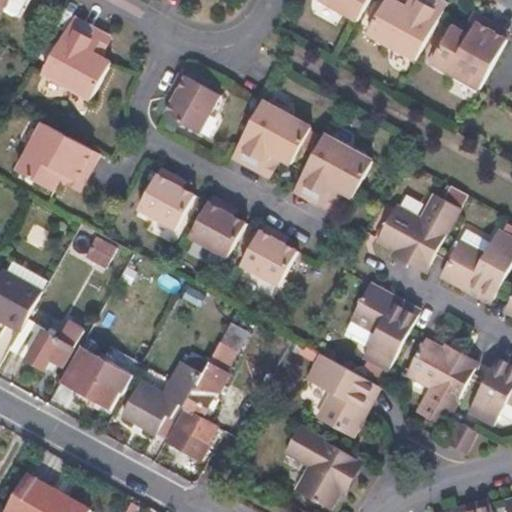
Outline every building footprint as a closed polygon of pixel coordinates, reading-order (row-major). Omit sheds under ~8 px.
[(7,0),(2,10),(13,16),(18,14),(25,0),(7,0)] [(318,0),(318,2),(358,23),(370,0),(318,0)] [(398,3),(393,0),(385,0),(366,32),(417,61),(444,12),(421,0),(410,0),(406,7),(398,3)] [(448,5),(438,0),(400,0),(398,3),(406,7),(410,0),(421,0),(444,12),(448,5)] [(511,34),(511,33),(474,13),(463,31),(471,35),(477,24),(508,41),(511,34)] [(72,17),(68,25),(98,41),(92,53),(99,57),(110,38),(72,17)] [(463,31),(452,25),(431,62),(481,90),(508,41),(477,24),(471,35),(463,31)] [(98,41),(68,25),(41,74),(90,100),(110,63),(99,57),(92,53),(98,41)] [(179,94),(175,100),(168,113),(202,132),(223,93),(182,71),(171,89),(179,94)] [(179,94),(171,89),(167,96),(175,100),(179,94)] [(311,128),(264,102),(237,150),(266,166),(272,154),(280,159),(291,165),(311,128)] [(91,150),(42,124),(16,174),(52,193),(58,183),(62,176),(74,182),(91,150)] [(324,134),(303,171),(297,182),(328,199),(334,188),(342,193),(352,198),(373,161),(324,134)] [(62,176),(58,183),(77,193),(98,154),(91,150),(74,182),(62,176)] [(237,150),(233,158),(269,178),(280,159),(272,154),(266,166),(237,150)] [(178,179),(159,168),(136,210),(175,231),(195,195),(182,188),(175,184),(178,179)] [(185,182),(178,179),(175,184),(182,188),(185,182)] [(297,182),(293,190),(332,211),(342,193),(334,188),(328,199),(297,182)] [(448,185),(443,197),(465,206),(470,194),(448,185)] [(422,218),(397,204),(380,235),(379,237),(398,248),(430,265),(437,252),(462,208),(436,193),(422,218)] [(211,197),(208,202),(188,238),(226,259),(246,223),(234,216),(227,212),(230,207),(211,197)] [(237,210),(230,207),(227,212),(234,216),(237,210)] [(262,224),(259,229),(238,266),(277,287),(296,252),(283,245),(276,241),(280,234),(262,224)] [(462,239),(451,259),(443,273),(463,284),(465,280),(496,297),(502,287),(511,268),(511,232),(502,226),(487,252),(462,239)] [(287,238),(280,234),(276,241),(283,245),(287,238)] [(75,235),(65,252),(118,282),(128,264),(75,235)] [(398,248),(396,252),(427,269),(430,265),(398,248)] [(43,291),(4,269),(0,276),(0,314),(5,317),(3,322),(20,332),(26,320),(43,291)] [(373,282),(353,318),(378,331),(364,357),(390,371),(412,329),(421,313),(390,296),(392,293),(373,282)] [(26,320),(20,332),(10,348),(45,368),(51,357),(64,364),(73,347),(57,337),(26,320)] [(82,331),(66,321),(57,337),(73,347),(82,331)] [(248,339),(229,328),(214,355),(223,360),(219,368),(229,373),(248,339)] [(445,348),(428,338),(409,373),(434,387),(421,412),(447,425),(452,415),(475,372),(479,366),(445,348)] [(447,343),(445,348),(479,366),(481,362),(447,343)] [(61,381),(76,389),(110,409),(122,390),(124,391),(133,376),(96,355),(81,346),(61,381)] [(310,378),(335,393),(321,417),(355,435),(365,417),(363,415),(379,383),(324,352),(310,378)] [(223,360),(214,355),(210,363),(219,368),(223,360)] [(511,362),(500,355),(487,378),(470,412),(495,426),(510,400),(511,401),(511,362)] [(164,392),(142,379),(123,414),(166,439),(184,407),(203,374),(184,363),(171,386),(166,393),(164,392)] [(210,363),(203,374),(184,407),(187,408),(201,416),(213,395),(216,397),(229,373),(219,368),(210,363)] [(201,416),(187,408),(169,440),(201,458),(210,442),(208,442),(217,426),(201,416)] [(482,431),(463,421),(451,443),(470,453),(482,431)] [(289,450),(313,463),(299,489),(333,508),(344,488),(362,457),(345,448),(303,425),(289,450)] [(366,460),(362,457),(344,488),(348,491),(366,460)] [(87,511),(89,509),(25,473),(2,511),(87,511)]
